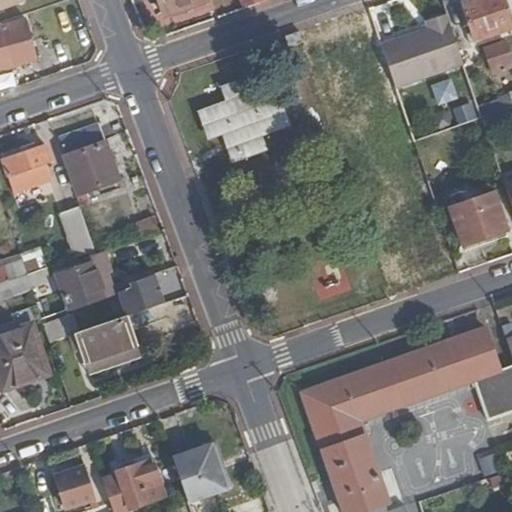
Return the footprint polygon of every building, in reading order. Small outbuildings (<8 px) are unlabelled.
[(0,0),(0,9),(20,3),(19,0),(0,0)] [(156,0),(162,15),(205,0),(156,0)] [(468,0),(460,3),(473,39),(511,25),(502,0),(468,0)] [(426,27),(379,43),(394,86),(462,63),(445,12),(424,20),(426,27)] [(0,67),(37,55),(24,18),(0,26),(0,67)] [(363,29),(305,49),(317,84),(326,81),(337,111),(357,104),(355,99),(377,92),(374,79),(380,77),(375,65),(363,29)] [(480,48),(488,73),(511,65),(511,59),(506,40),(480,48)] [(262,152),(257,137),(285,128),(274,99),(260,104),(251,76),(221,86),(226,100),(199,109),(209,137),(223,132),(233,162),(262,152)] [(436,102),(454,97),(450,82),(432,87),(436,102)] [(360,112),(357,104),(337,111),(339,119),(360,112)] [(434,131),(450,125),(445,110),(429,116),(434,131)] [(98,124),(57,138),(76,192),(117,178),(98,124)] [(340,149),(345,164),(384,151),(379,136),(340,149)] [(0,159),(6,177),(41,165),(49,162),(43,144),(0,159)] [(357,202),(358,203),(381,195),(369,158),(345,166),(357,202)] [(41,165),(6,177),(11,191),(46,179),(41,165)] [(511,175),(502,179),(511,207),(511,175)] [(424,210),(435,206),(427,181),(415,185),(421,204),(381,218),(391,238),(402,270),(440,257),(424,210)] [(505,227),(493,192),(450,207),(462,242),(505,227)] [(85,228),(77,204),(58,211),(66,234),(85,228)] [(136,222),(140,237),(158,233),(154,217),(136,222)] [(74,258),(93,251),(85,228),(66,234),(74,258)] [(86,293),(100,288),(92,264),(57,276),(65,300),(77,296),(79,304),(89,301),(86,293)] [(45,268),(26,275),(24,275),(29,287),(45,282),(42,275),(47,273),(45,268)] [(119,290),(120,292),(126,312),(165,303),(157,272),(119,290)] [(136,344),(126,314),(73,332),(84,362),(136,344)] [(0,333),(0,381),(2,387),(29,377),(27,371),(44,365),(30,323),(0,333)] [(511,365),(499,370),(485,329),(302,393),(343,511),(361,511),(384,504),(388,503),(359,421),(475,379),(490,421),(511,413),(511,365)] [(46,370),(44,365),(27,371),(29,377),(46,370)] [(214,442),(210,443),(219,467),(222,466),(214,442)] [(210,443),(171,456),(187,502),(229,487),(222,466),(219,467),(210,443)] [(503,473),(495,448),(475,455),(484,480),(503,473)] [(117,475),(102,480),(112,511),(124,511),(127,511),(127,509),(163,497),(150,460),(142,463),(140,457),(114,466),(117,475)] [(89,500),(94,498),(84,469),(55,479),(65,508),(89,500)] [(98,508),(94,498),(89,500),(92,510),(98,508)]
